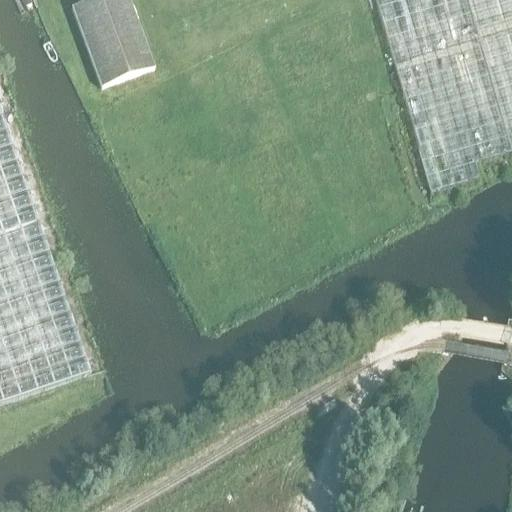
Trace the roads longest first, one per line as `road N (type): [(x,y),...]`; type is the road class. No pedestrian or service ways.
road 1 (track): [(353,393),(152,511)]
road 2 (track): [(320,511),(353,393),(376,370),(385,346)]
